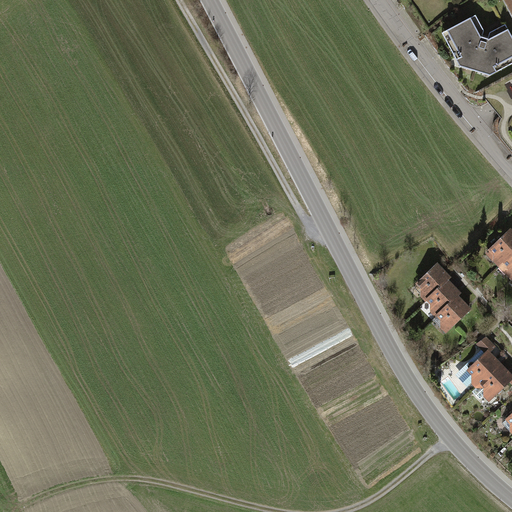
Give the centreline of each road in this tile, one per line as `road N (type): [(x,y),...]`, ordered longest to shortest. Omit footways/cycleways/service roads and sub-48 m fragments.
road 1 (secondary): [(209,0),(396,359),(450,438),(511,498)]
road 2 (track): [(179,0),(305,220),(329,230)]
road 3 (track): [(32,495),(145,479),(286,511)]
road 4 (residential): [(378,0),(511,167)]
road 5 (track): [(341,511),(385,491),(450,438)]
